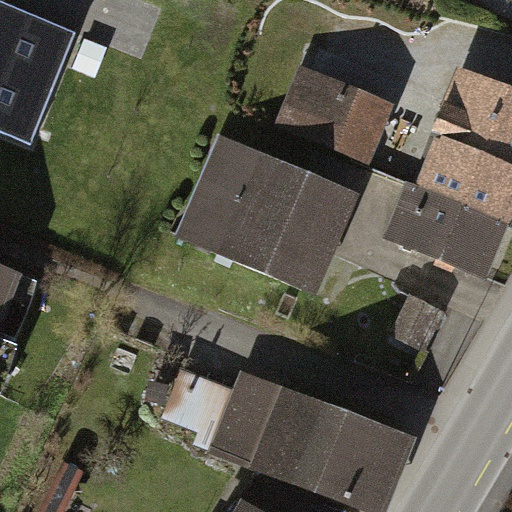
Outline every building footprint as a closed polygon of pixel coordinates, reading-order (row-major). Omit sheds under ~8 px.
[(76,35),(0,4),(0,134),(30,147),(76,35)] [(306,77),(279,132),(363,172),(389,118),(306,77)] [(511,102),(474,86),(449,143),(511,171),(511,102)] [(511,171),(449,143),(423,199),(504,236),(511,218),(511,171)] [(218,155),(177,239),(308,303),(349,219),(218,155)] [(423,199),(397,256),(478,293),(504,236),(423,199)] [(0,299),(0,362),(24,310),(0,299)] [(251,383),(219,463),(346,511),(380,511),(407,444),(251,383)] [(265,511),(246,499),(237,511),(265,511)]
